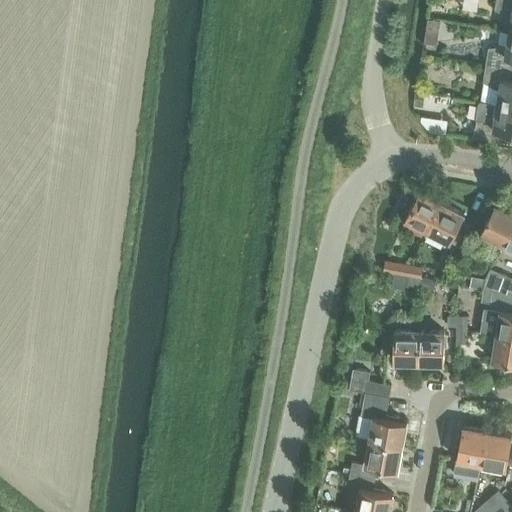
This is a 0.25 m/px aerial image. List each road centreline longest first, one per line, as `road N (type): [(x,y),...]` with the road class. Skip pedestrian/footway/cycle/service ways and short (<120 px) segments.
road 1 (unclassified): [(246,511),(305,147),(342,0)]
road 2 (residential): [(272,511),(341,210),(389,151)]
road 3 (residential): [(418,511),(439,394),(511,398)]
road 4 (residential): [(389,151),(369,100),(384,0)]
road 5 (residential): [(511,171),(389,151)]
